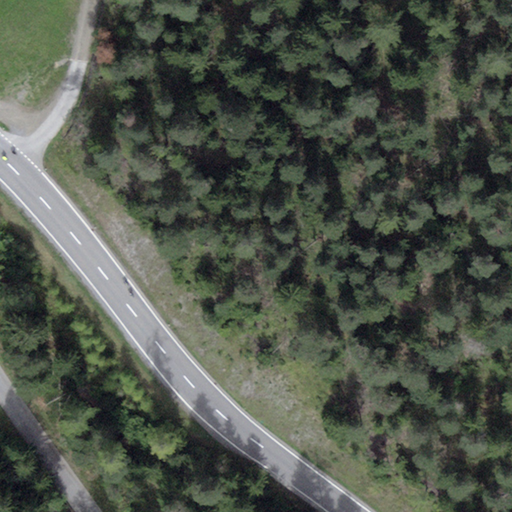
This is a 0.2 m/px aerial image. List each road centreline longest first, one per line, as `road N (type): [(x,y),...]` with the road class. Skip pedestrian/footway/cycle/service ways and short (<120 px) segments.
road 1 (secondary): [(0,156),(205,399),(348,511)]
road 2 (track): [(19,174),(46,142),(75,79),(92,0)]
road 3 (unclassified): [(0,383),(89,511)]
